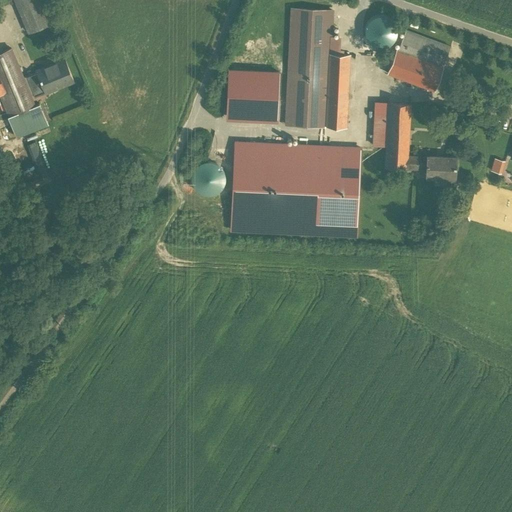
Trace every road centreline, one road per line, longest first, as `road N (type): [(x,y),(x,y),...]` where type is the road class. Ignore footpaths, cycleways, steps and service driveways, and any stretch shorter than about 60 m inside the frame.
road 1 (unclassified): [(0,400),(163,177),(236,0)]
road 2 (unclassified): [(511,43),(388,0)]
